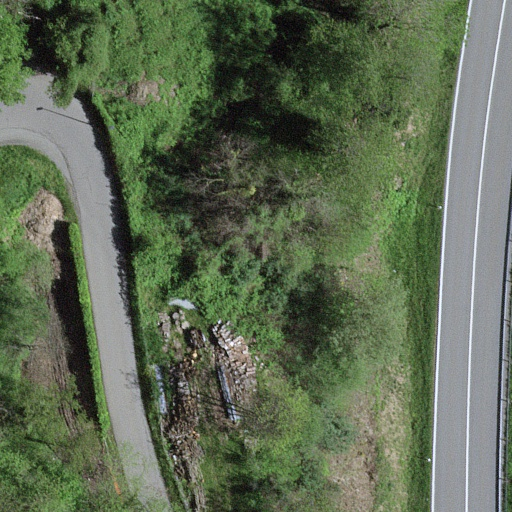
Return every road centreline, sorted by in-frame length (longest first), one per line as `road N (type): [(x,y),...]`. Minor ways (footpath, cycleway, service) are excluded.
road 1 (secondary): [(468,511),(477,224),(506,0)]
road 2 (residential): [(0,112),(53,125),(87,169),(118,364),(156,511)]
